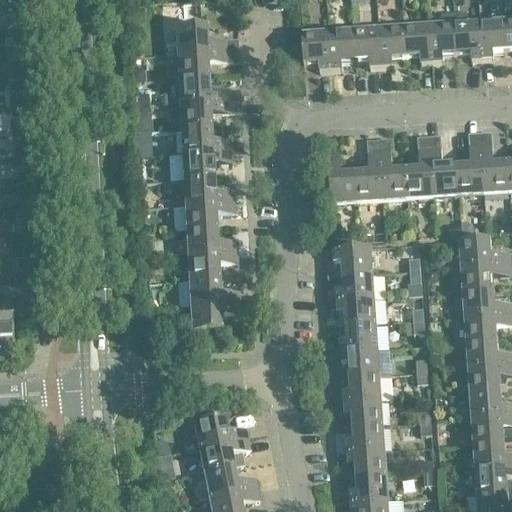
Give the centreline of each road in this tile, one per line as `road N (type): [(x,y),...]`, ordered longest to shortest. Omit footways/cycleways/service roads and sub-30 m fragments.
road 1 (tertiary): [(96,389),(75,0)]
road 2 (residential): [(310,129),(295,162),(278,382)]
road 3 (residential): [(511,112),(310,129)]
road 4 (residential): [(96,389),(278,382)]
road 5 (residential): [(310,129),(263,96),(258,20)]
road 6 (residential): [(278,382),(306,511)]
road 7 (tertiary): [(106,511),(96,389)]
